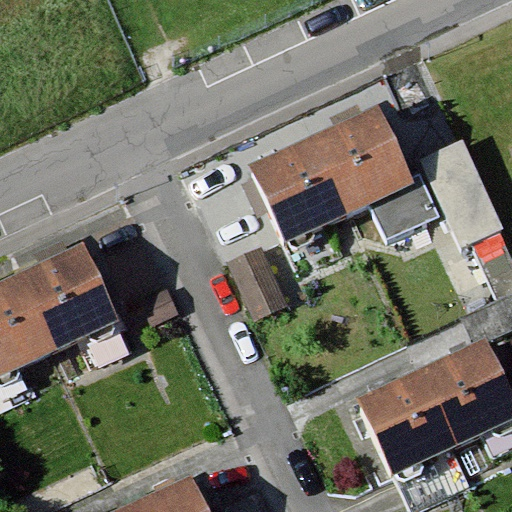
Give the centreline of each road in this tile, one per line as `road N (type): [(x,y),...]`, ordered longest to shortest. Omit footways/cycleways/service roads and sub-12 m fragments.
road 1 (residential): [(313,511),(148,139)]
road 2 (residential): [(446,0),(148,139)]
road 3 (residential): [(148,139),(0,209)]
